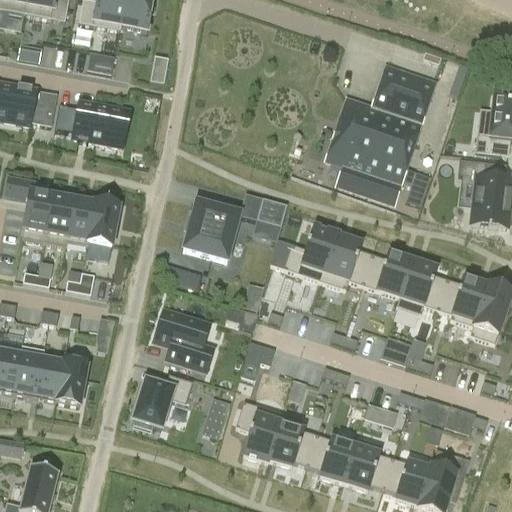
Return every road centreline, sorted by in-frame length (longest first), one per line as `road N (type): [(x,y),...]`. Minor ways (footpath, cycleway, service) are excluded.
road 1 (residential): [(86,511),(195,0)]
road 2 (residential): [(258,337),(511,417)]
road 3 (residential): [(0,72),(124,96)]
